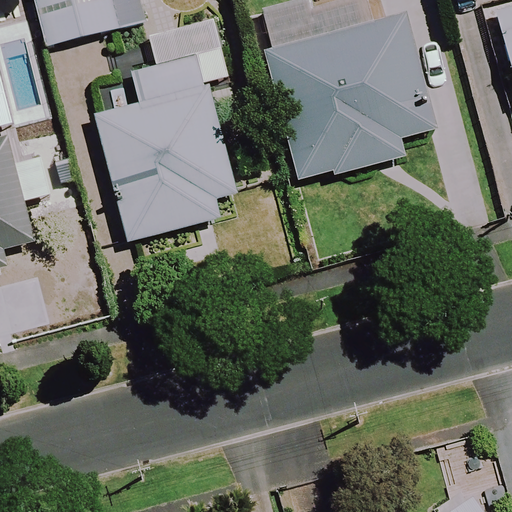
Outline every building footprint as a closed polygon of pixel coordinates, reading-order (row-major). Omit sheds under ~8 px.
[(33,0),(49,56),(141,29),(132,0),(33,0)] [(511,13),(495,18),(511,83),(511,13)] [(397,148),(421,142),(435,138),(416,61),(407,23),(264,59),(297,191),(401,165),(397,148)] [(226,85),(212,28),(148,44),(156,75),(131,82),(139,113),(96,124),(127,249),(218,226),(213,206),(233,201),(205,90),(226,85)] [(13,171),(7,146),(0,147),(0,276),(7,275),(2,256),(32,249),(23,210),(52,203),(43,164),(13,171)]
